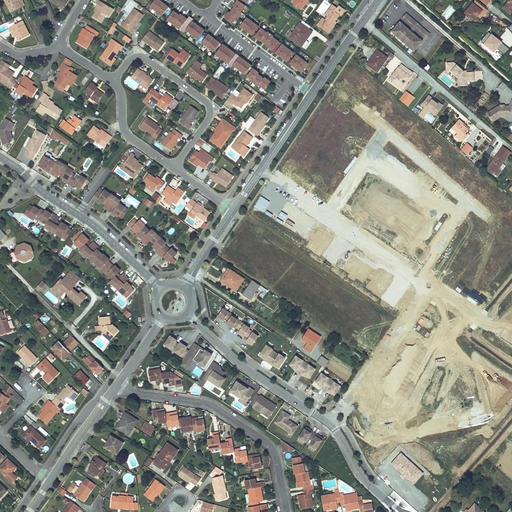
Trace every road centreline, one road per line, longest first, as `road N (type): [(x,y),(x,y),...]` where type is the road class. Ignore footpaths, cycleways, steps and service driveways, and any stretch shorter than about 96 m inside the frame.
road 1 (unclassified): [(392,506),(362,477),(335,428),(187,314)]
road 2 (residential): [(118,383),(207,401),(267,440),(287,511)]
road 3 (unclassified): [(0,156),(96,225),(161,288)]
road 4 (residential): [(173,167),(209,118),(208,102),(139,55),(111,79)]
road 5 (residential): [(15,273),(121,378)]
road 6 (tertiary): [(232,210),(312,94)]
road 7 (residential): [(312,94),(209,14)]
road 8 (tertiary): [(49,482),(118,383)]
